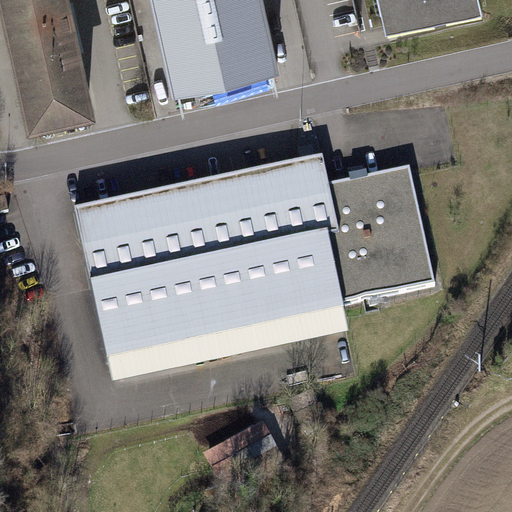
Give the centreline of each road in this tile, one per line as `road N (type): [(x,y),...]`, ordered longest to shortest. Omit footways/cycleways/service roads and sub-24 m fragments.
road 1 (residential): [(0,167),(511,51)]
road 2 (track): [(408,511),(460,441),(511,401)]
